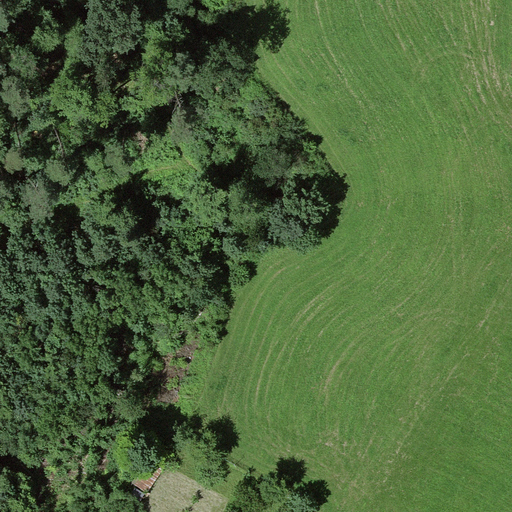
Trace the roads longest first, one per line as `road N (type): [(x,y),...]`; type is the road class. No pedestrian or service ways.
road 1 (track): [(0,215),(216,151),(0,26)]
road 2 (track): [(322,511),(394,396),(418,285)]
